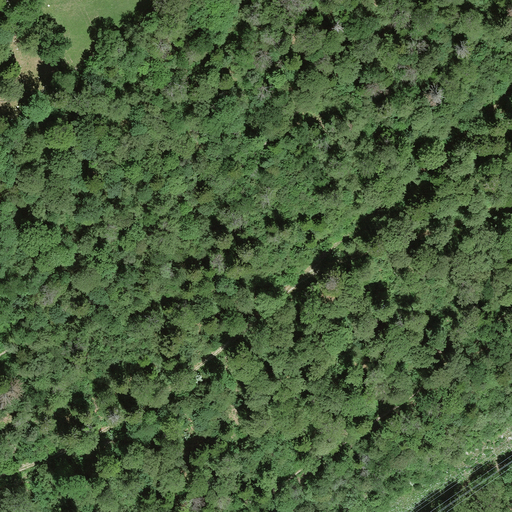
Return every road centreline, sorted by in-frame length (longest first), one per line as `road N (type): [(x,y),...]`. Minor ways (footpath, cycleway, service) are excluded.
road 1 (track): [(0,473),(97,437),(152,404),(306,275),(511,204)]
road 2 (track): [(306,275),(511,88)]
